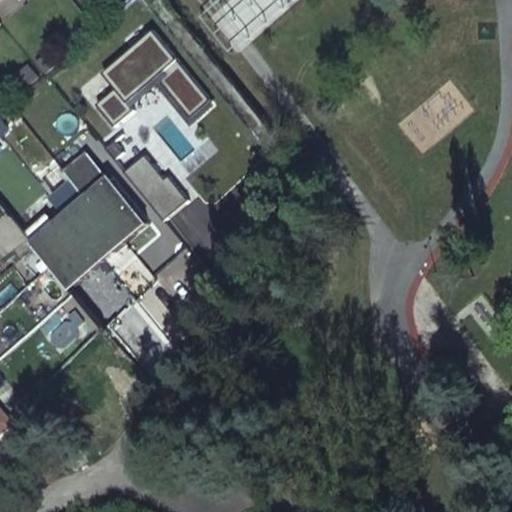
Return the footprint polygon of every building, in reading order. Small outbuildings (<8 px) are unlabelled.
[(162,27),(110,71),(123,86),(103,102),(122,124),(142,108),(136,100),(172,70),(177,76),(171,81),(199,115),(221,97),(162,27)] [(120,139),(112,146),(122,157),(130,151),(120,139)] [(74,287),(154,220),(117,174),(113,176),(92,150),(71,168),(78,177),(56,196),(72,215),(62,223),(53,212),(29,232),(74,287)] [(152,153),(132,170),(172,218),(196,198),(175,174),(171,177),(152,153)] [(0,435),(16,422),(0,403),(0,435)]
